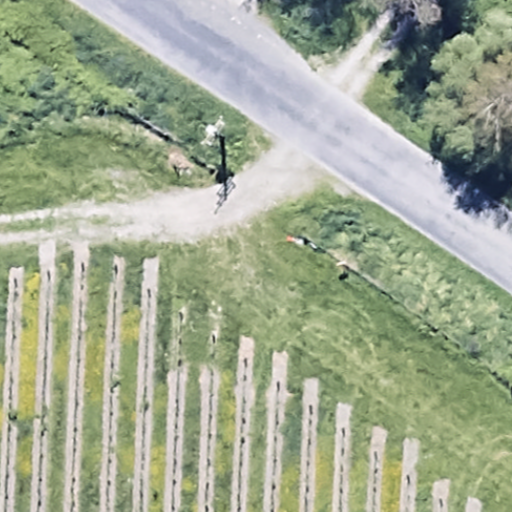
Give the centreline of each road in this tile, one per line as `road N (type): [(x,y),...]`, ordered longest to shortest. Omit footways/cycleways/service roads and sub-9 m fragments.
road 1 (unclassified): [(323,117),(511,249)]
road 2 (unclassified): [(136,0),(323,117)]
road 3 (unclassified): [(323,117),(418,0)]
